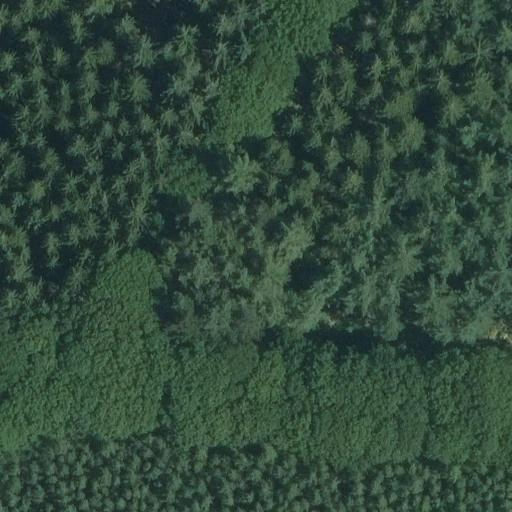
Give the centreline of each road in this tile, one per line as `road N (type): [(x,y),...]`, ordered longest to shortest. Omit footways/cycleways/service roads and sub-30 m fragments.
road 1 (track): [(0,383),(511,446)]
road 2 (track): [(308,0),(65,388)]
